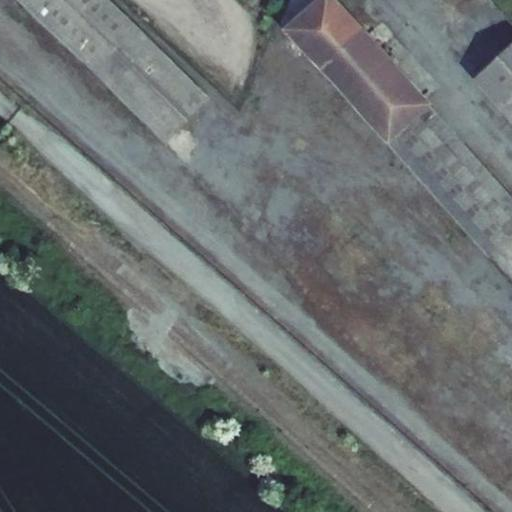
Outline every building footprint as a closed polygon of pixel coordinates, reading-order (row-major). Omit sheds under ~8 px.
[(208,99),(106,0),(19,0),(167,143),(208,99)] [(318,0),(290,0),(281,24),(285,30),(318,0)] [(336,0),(318,0),(285,30),(387,142),(427,107),(430,104),(336,0)] [(511,45),(475,80),(511,120),(511,45)] [(511,233),(511,200),(427,107),(387,142),(489,255),(511,233)]
